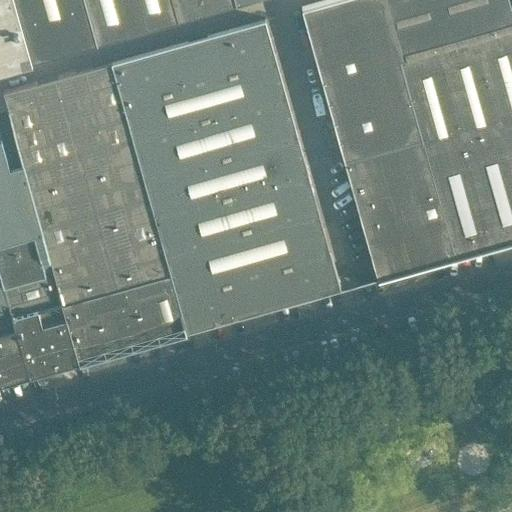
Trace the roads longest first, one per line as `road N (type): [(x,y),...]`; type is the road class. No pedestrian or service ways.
road 1 (unclassified): [(0,414),(511,270)]
road 2 (unknown): [(271,0),(0,76)]
